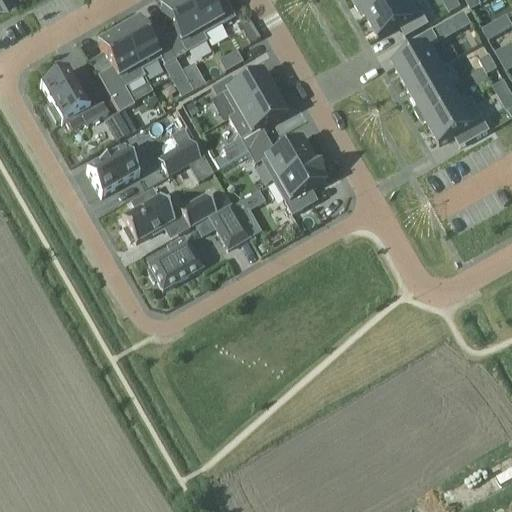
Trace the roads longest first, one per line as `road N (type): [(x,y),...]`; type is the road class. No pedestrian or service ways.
road 1 (residential): [(377,208),(155,330),(134,316),(0,75)]
road 2 (residential): [(377,208),(256,0)]
road 3 (residential): [(511,255),(449,287),(432,287),(416,277),(377,208)]
road 4 (residential): [(0,68),(118,0)]
